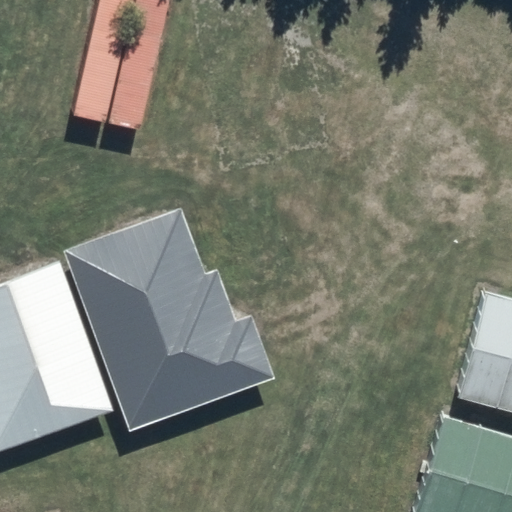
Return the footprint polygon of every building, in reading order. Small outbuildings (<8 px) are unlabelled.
[(93,0),(69,105),(137,120),(164,0),(93,0)] [(348,105),(352,0),(285,0),(282,102),(348,105)] [(494,58),(503,0),(387,0),(358,150),(492,175),(511,61),(494,58)] [(166,310),(117,371),(214,449),(326,308),(314,298),(317,294),(272,258),(260,273),(223,244),(186,291),(177,284),(160,305),(166,310)] [(62,262),(0,283),(0,456),(116,416),(62,262)] [(511,511),(511,497),(487,494),(484,511),(511,511)]
